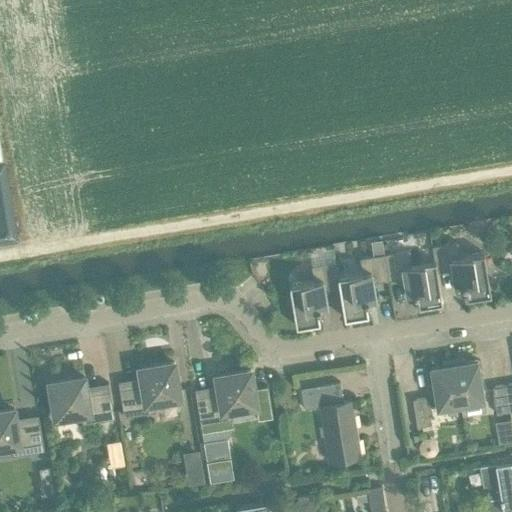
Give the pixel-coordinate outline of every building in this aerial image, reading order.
[(436,271),(437,271),(452,268),(455,283),(462,282),(462,284),(464,284),(466,295),(464,296),(465,301),(484,298),(483,294),(490,293),(487,275),(492,268),(485,263),(483,251),(459,255),(457,241),(431,245),(434,260),(434,259),(436,271)] [(434,259),(434,260),(411,263),(408,249),(384,253),(388,279),(404,276),(406,291),(413,290),(414,292),(416,292),(418,303),(416,304),(417,309),(435,306),(435,302),(442,301),(437,271),(436,271),(434,259)] [(372,281),(388,279),(384,253),(359,257),(362,271),(339,275),(338,275),(340,287),(339,287),(344,317),(351,316),(352,320),(370,317),(370,311),(368,312),(366,300),(368,300),(368,297),(375,296),(372,281)] [(338,275),(339,275),(336,261),(311,265),(313,279),(289,283),(291,295),(286,302),(293,307),(296,325),(303,324),(304,328),(322,325),(321,319),(319,320),(317,308),(320,308),(319,305),(326,304),(324,289),(339,287),(340,287),(338,275)] [(464,356),(453,358),(460,404),(462,414),(486,410),(484,400),(477,358),(465,360),(464,356)] [(442,364),(430,366),(437,408),(460,404),(453,358),(441,360),(442,364)] [(142,384),(119,387),(124,416),(155,410),(154,401),(180,397),(174,361),(139,367),(142,384)] [(272,416),(267,384),(253,387),(250,369),(215,374),(218,392),(196,395),(200,423),(232,418),(230,409),(255,405),(257,419),(272,416)] [(82,422),(114,417),(109,389),(87,393),(84,376),(49,381),(55,417),(81,413),(82,422)] [(343,400),(341,386),(340,381),(300,387),(304,408),(319,405),(328,459),(360,454),(351,399),(343,400)] [(496,413),(510,410),(506,383),(492,385),(496,413)] [(416,426),(431,423),(427,396),(412,398),(416,426)] [(0,446),(11,445),(12,454),(44,449),(39,421),(16,425),(14,408),(0,409),(0,446)] [(227,437),(203,441),(209,481),(233,477),(227,437)] [(511,459),(494,462),(500,497),(501,497),(503,509),(511,507),(511,459)] [(503,511),(503,509),(501,497),(500,497),(494,462),(479,464),(486,511),(472,511),(472,508),(455,511),(503,511)] [(41,480),(38,480),(41,496),(54,493),(50,466),(39,468),(41,480)] [(381,485),(367,487),(371,511),(385,508),(381,485)] [(268,504),(269,511),(316,511),(313,491),(297,494),(299,506),(285,508),(284,501),(268,504)] [(267,499),(235,504),(236,511),(269,511),(268,504),(267,499)]
